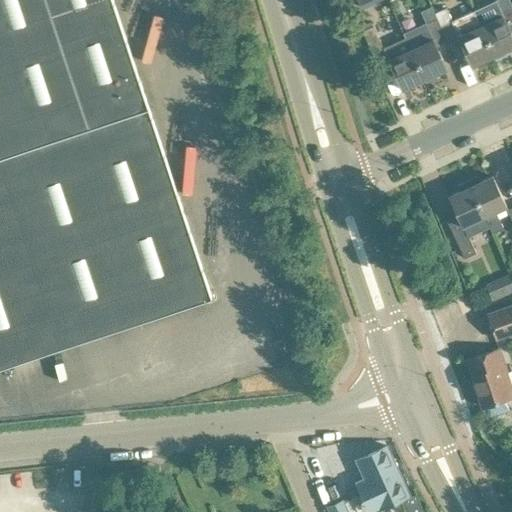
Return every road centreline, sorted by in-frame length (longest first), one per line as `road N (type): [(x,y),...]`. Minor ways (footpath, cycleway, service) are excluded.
road 1 (unclassified): [(0,449),(274,421)]
road 2 (tertiary): [(323,184),(398,393)]
road 3 (tertiary): [(422,381),(346,176)]
road 4 (tertiary): [(267,0),(323,184)]
road 5 (tertiary): [(346,176),(292,0)]
road 6 (residential): [(365,170),(511,102)]
road 7 (tertiary): [(475,511),(422,381)]
road 8 (tertiary): [(398,393),(453,511)]
road 9 (unclassified): [(274,421),(398,393)]
